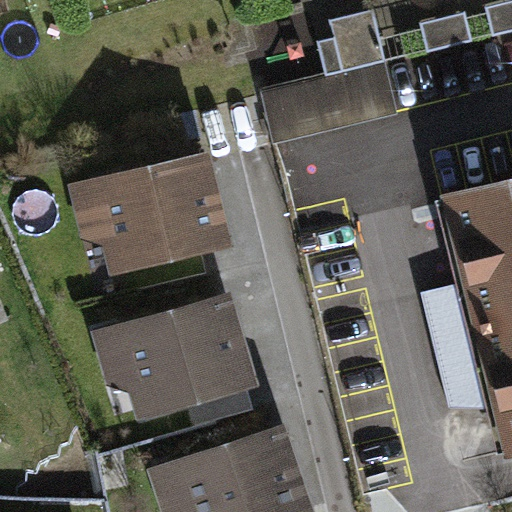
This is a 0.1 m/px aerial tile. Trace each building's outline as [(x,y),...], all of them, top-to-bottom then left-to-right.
[(343,60),(346,70),(263,94),(280,152),(404,116),(384,48),(343,60)] [(106,275),(224,247),(202,158),(84,186),(106,275)] [(511,170),(443,188),(508,445),(511,444),(511,170)] [(140,421),(251,384),(223,298),(111,335),(140,421)] [(177,511),(308,511),(309,511),(274,425),(160,471),(177,511)] [(0,501),(0,511),(32,511),(36,501),(0,501)]
